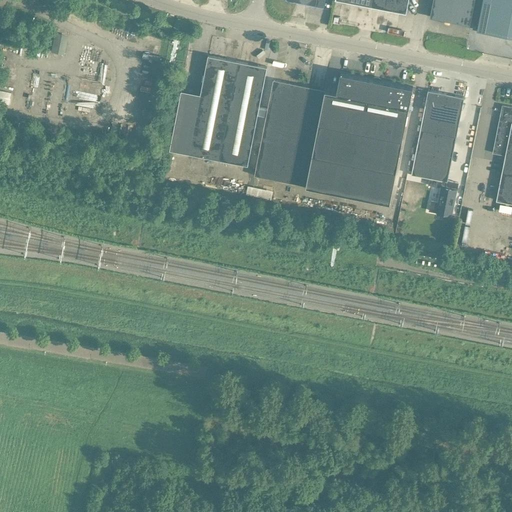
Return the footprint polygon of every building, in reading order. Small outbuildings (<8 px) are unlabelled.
[(337,0),(342,1),(406,13),(408,0),(337,0)] [(469,25),(474,0),(432,0),(430,17),(469,25)] [(511,0),(482,0),(477,30),(511,37),(511,0)] [(198,103),(188,153),(247,165),(267,67),(208,55),(198,103)] [(325,90),(306,186),(390,202),(413,87),(340,72),(336,92),(325,90)] [(306,186),(325,90),(273,79),(254,175),(306,186)] [(464,97),(428,90),(411,174),(429,178),(429,177),(447,181),(464,97)] [(198,103),(179,100),(169,150),(188,153),(198,103)] [(492,153),(505,155),(496,201),(511,203),(511,107),(502,105),(500,111),(492,153)] [(458,183),(447,181),(429,177),(429,178),(427,185),(440,188),(438,202),(431,201),(429,211),(451,215),(458,183)]
